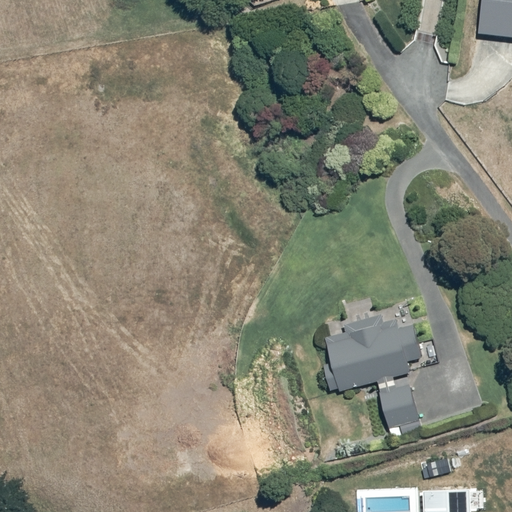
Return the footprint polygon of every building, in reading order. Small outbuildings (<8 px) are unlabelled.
[(511,0),(480,0),(477,33),(511,35),(511,0)] [(329,391),(331,396),(411,373),(408,362),(423,358),(414,327),(400,331),(397,320),(384,324),(381,316),(342,328),(344,335),(324,341),(331,365),(314,370),(321,394),(329,391)] [(408,385),(379,392),(391,439),(420,432),(408,385)] [(400,499),(396,478),(364,484),(369,505),(400,499)] [(471,511),(483,511),(483,493),(423,493),(423,511),(471,511)]
